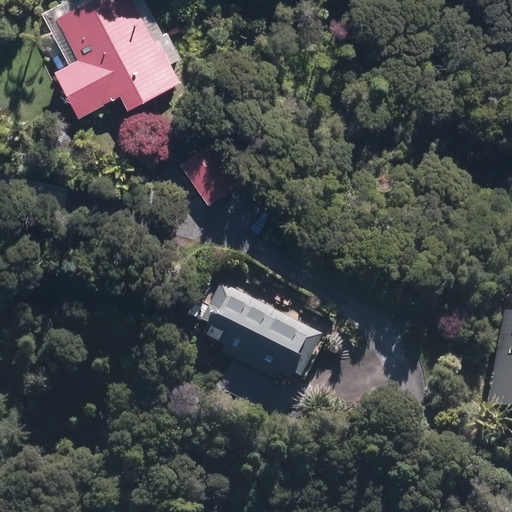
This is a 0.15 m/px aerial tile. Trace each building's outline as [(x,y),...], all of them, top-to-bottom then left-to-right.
[(184,80),(139,0),(92,0),(61,18),(81,55),(56,69),(83,115),(124,92),(133,109),(184,80)] [(219,138),(182,162),(211,204),(246,180),(219,138)] [(313,340),(232,300),(223,318),(220,317),(210,338),(232,349),(229,355),(283,382),(286,376),(299,383),(310,361),(303,357),(313,340)] [(511,315),(509,315),(492,407),(511,411),(511,315)] [(305,408),(289,409),(290,421),(306,420),(305,408)]
